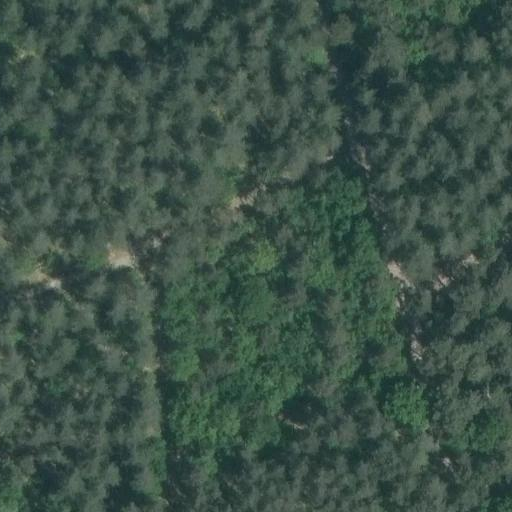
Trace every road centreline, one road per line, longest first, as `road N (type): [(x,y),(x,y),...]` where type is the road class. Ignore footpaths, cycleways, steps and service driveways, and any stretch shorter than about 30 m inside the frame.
road 1 (track): [(451,511),(311,0)]
road 2 (track): [(0,356),(149,281),(249,217),(319,188),(350,153)]
road 3 (track): [(390,270),(511,229)]
